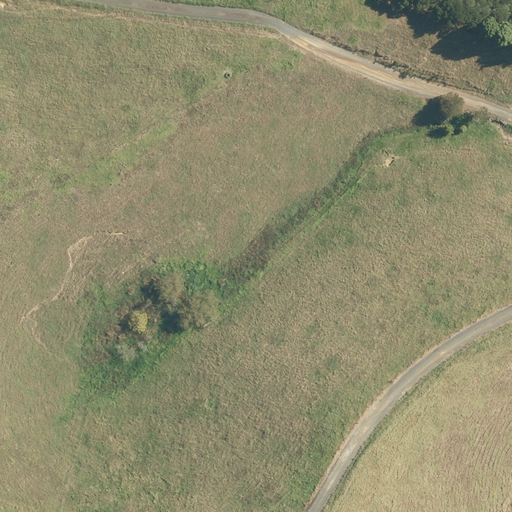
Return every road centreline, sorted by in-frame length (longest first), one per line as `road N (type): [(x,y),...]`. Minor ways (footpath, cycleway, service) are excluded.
road 1 (track): [(0,9),(261,30),(511,123)]
road 2 (track): [(279,511),(449,320),(511,298)]
